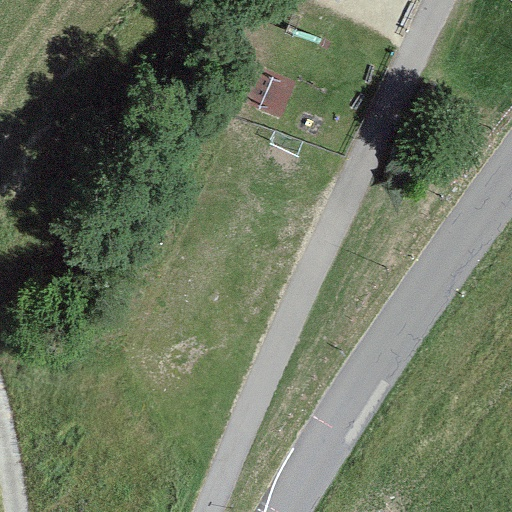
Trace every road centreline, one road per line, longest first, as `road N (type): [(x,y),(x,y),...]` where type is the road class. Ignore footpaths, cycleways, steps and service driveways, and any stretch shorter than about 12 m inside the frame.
road 1 (track): [(213,511),(304,288),(439,0)]
road 2 (tertiary): [(511,197),(299,511)]
